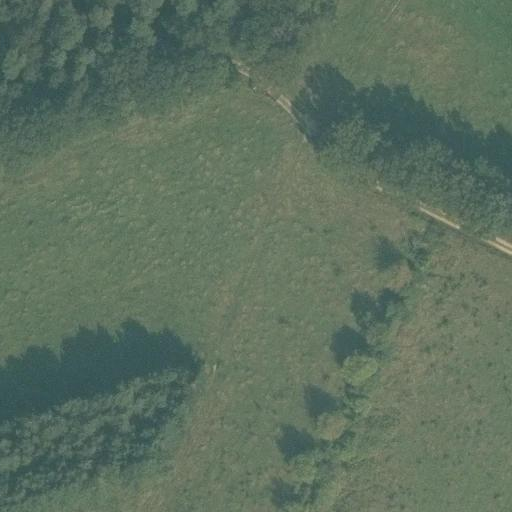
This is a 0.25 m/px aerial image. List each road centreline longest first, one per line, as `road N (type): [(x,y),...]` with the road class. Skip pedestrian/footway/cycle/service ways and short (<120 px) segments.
road 1 (track): [(511,235),(398,184),(322,136),(240,53)]
road 2 (track): [(240,53),(0,139)]
